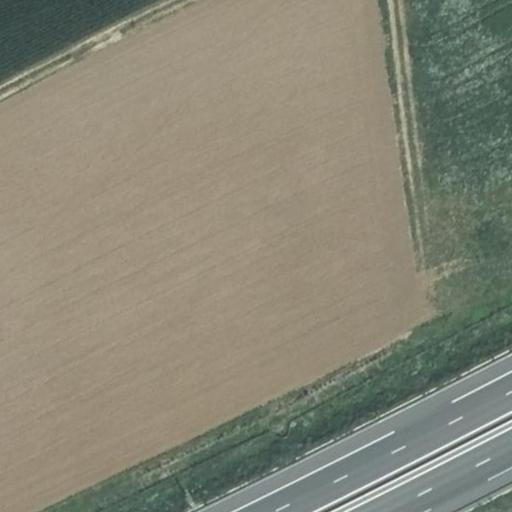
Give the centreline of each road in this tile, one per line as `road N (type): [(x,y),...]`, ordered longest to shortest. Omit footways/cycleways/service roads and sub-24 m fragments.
road 1 (track): [(378,0),(405,328)]
road 2 (motorway): [(511,389),(270,511)]
road 3 (track): [(0,94),(183,0)]
road 4 (motorway): [(379,511),(511,446)]
